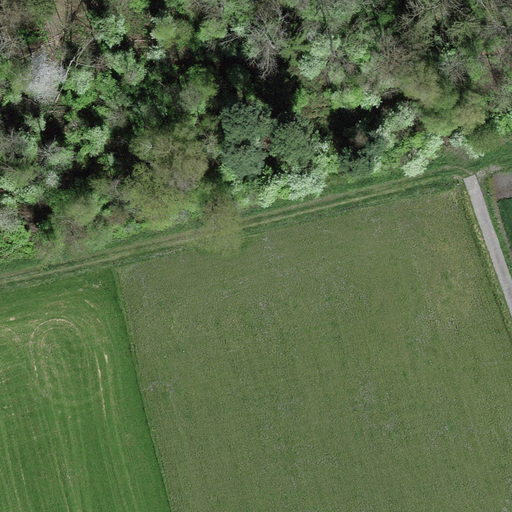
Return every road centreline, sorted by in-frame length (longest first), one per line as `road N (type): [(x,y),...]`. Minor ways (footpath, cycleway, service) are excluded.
road 1 (track): [(0,278),(511,159)]
road 2 (track): [(511,294),(466,170)]
